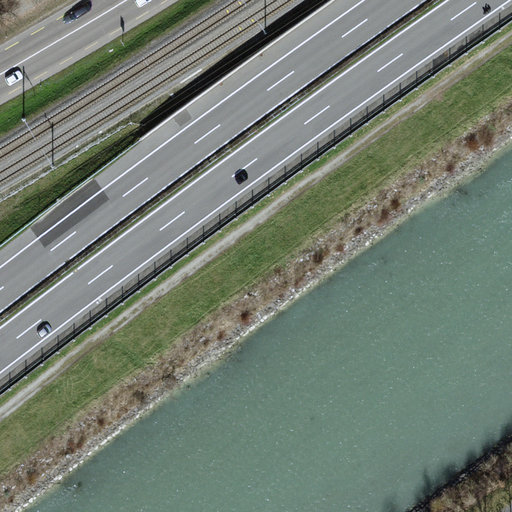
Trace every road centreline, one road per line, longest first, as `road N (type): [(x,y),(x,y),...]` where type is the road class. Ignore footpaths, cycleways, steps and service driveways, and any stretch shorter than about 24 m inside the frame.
road 1 (track): [(0,414),(511,37)]
road 2 (motorway): [(0,352),(480,0)]
road 3 (motorway): [(393,0),(0,288)]
road 4 (primary): [(125,0),(0,73)]
